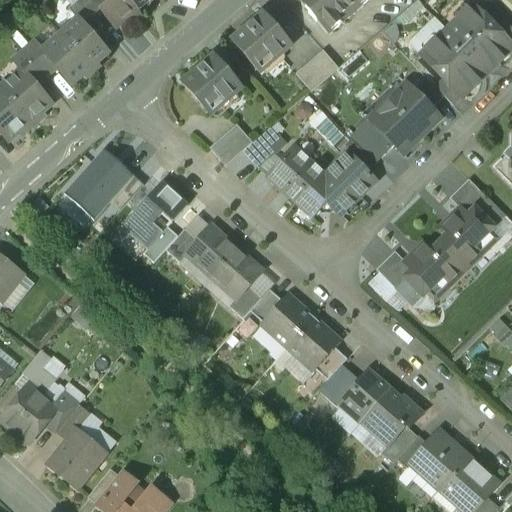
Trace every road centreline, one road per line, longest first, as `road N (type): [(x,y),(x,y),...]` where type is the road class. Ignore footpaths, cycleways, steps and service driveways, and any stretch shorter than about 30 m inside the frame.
road 1 (residential): [(511,91),(312,276)]
road 2 (residential): [(312,276),(511,449)]
road 3 (residential): [(125,102),(312,276)]
road 4 (residential): [(0,206),(125,102)]
road 5 (residential): [(125,102),(240,0)]
